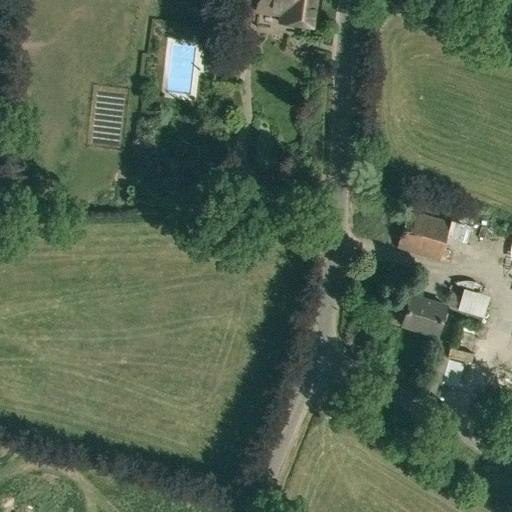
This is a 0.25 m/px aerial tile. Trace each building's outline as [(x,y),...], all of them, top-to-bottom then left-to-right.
[(258,0),(257,12),(280,15),(280,23),(312,27),(315,0),(258,0)] [(205,32),(226,34),(228,14),(207,12),(205,32)] [(440,260),(451,220),(407,208),(395,248),(440,260)] [(458,220),(455,238),(476,242),(479,224),(458,220)] [(492,317),(499,296),(473,287),(465,308),(492,317)] [(439,334),(447,304),(411,294),(403,324),(439,334)]
